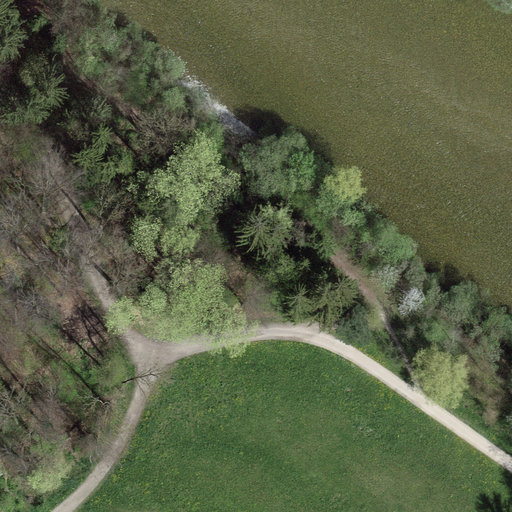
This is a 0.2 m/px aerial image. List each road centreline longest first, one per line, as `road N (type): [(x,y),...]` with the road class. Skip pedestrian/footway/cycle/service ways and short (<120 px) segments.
road 1 (track): [(317,331),(263,323),(155,347),(122,428),(79,496),(57,511)]
road 2 (track): [(0,86),(60,171),(109,294),(155,347)]
road 3 (track): [(511,466),(415,395)]
